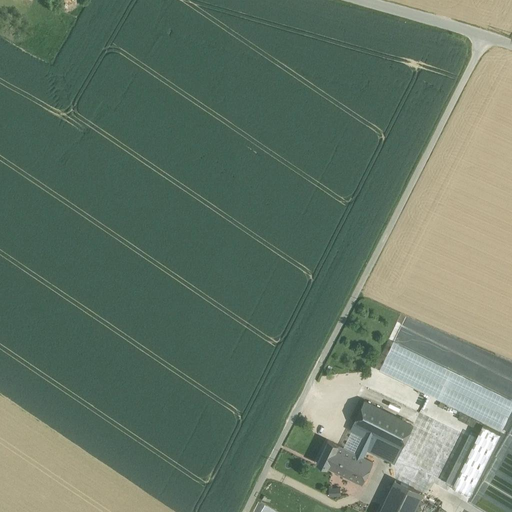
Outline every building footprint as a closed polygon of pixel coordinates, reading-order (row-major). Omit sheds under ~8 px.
[(511,410),(511,398),(394,341),(387,355),(510,415),(511,410)] [(510,415),(387,355),(380,370),(503,430),(510,415)] [(500,433),(378,373),(372,385),(494,445),(500,433)] [(414,424),(365,400),(354,423),(355,423),(366,429),(375,433),(403,447),(414,424)] [(366,429),(355,423),(352,430),(362,435),(366,429)] [(441,426),(430,456),(450,463),(456,446),(462,448),(466,436),(456,433),(456,431),(441,426)] [(362,435),(354,452),(353,451),(342,474),(345,476),(345,475),(361,483),(368,471),(379,476),(384,467),(363,457),(367,450),(375,433),(366,429),(362,435)] [(362,435),(352,430),(344,447),(353,451),(354,452),(362,435)] [(403,447),(375,433),(367,450),(395,463),(403,447)] [(344,447),(328,439),(317,462),(342,474),(353,451),(344,447)] [(413,511),(423,492),(396,479),(379,511),(413,511)]
